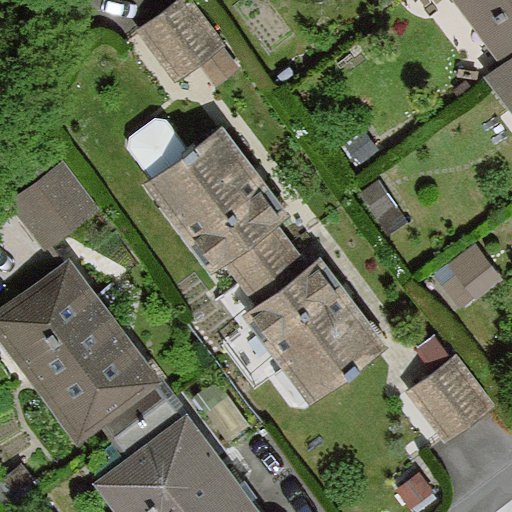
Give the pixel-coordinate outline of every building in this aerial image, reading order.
[(186,0),(182,0),(144,30),(177,74),(200,57),(217,80),(236,66),(186,0)] [(511,0),(465,0),(511,61),(511,0)] [(511,63),(497,74),(511,96),(511,63)] [(264,297),(312,261),(280,217),(290,209),(224,121),(150,176),(217,264),(231,254),(264,297)] [(95,202),(64,162),(57,167),(48,155),(22,175),(30,186),(15,197),(48,239),(95,202)] [(312,261),(264,297),(250,307),(315,393),(389,337),(324,251),(312,261)] [(121,433),(171,396),(157,378),(162,375),(74,256),(0,310),(0,321),(83,434),(108,416),(121,433)] [(456,358),(414,388),(446,433),(488,402),(456,358)] [(171,396),(121,433),(136,453),(103,477),(128,511),(265,511),(190,408),(183,413),(171,396)] [(511,511),(511,490),(481,511),(511,511)]
